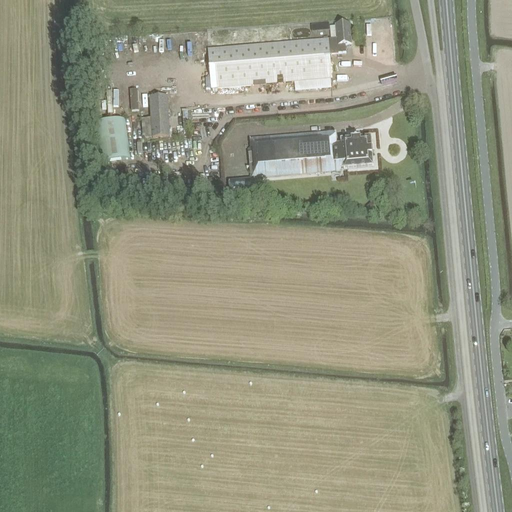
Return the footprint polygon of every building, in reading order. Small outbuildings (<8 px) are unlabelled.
[(313,36),(323,35),(323,24),(312,24),(313,36)] [(327,40),(329,55),(346,54),(345,45),(351,45),(350,25),(335,26),(336,39),(328,40),(327,40)] [(331,90),(330,80),(331,80),(329,56),(329,55),(327,40),(208,50),(211,90),(294,83),(295,93),(331,90)] [(152,139),(169,138),(167,97),(150,98),(152,139)] [(130,160),(125,119),(95,123),(100,163),(130,160)] [(248,150),(251,180),(340,172),(340,169),(344,169),(344,170),(373,167),(371,138),(341,141),(342,144),(336,145),(335,132),(250,140),(251,150),(248,150)] [(231,204),(256,202),(254,180),(229,182),(230,195),(228,195),(228,198),(230,198),(231,204)]
